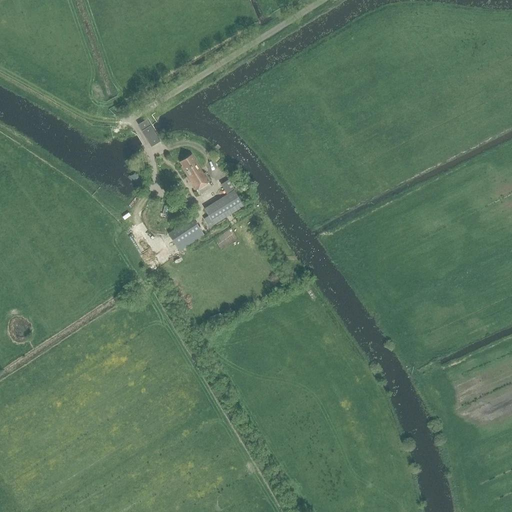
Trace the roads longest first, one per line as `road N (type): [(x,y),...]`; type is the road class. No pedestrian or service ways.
road 1 (unclassified): [(322,0),(130,119)]
road 2 (track): [(130,119),(96,120),(0,67)]
